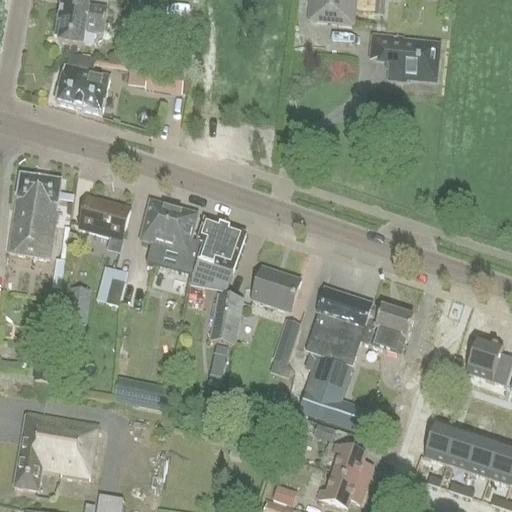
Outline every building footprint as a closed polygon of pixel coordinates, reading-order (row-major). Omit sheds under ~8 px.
[(313,0),(311,23),(352,27),(354,0),(313,0)] [(377,0),(376,15),(384,16),(385,0),(377,0)] [(155,25),(158,5),(134,1),(131,21),(155,25)] [(104,37),(108,12),(90,9),(63,5),(60,25),(57,25),(55,39),(60,39),(60,46),(84,50),(86,34),(104,37)] [(391,64),(389,83),(406,84),(407,80),(436,83),(438,62),(433,61),(434,49),(401,46),(402,41),(374,39),(372,63),(391,64)] [(102,118),(111,79),(93,75),(96,62),(80,58),(79,59),(70,56),(67,68),(66,68),(57,106),(102,118)] [(182,99),(186,76),(149,70),(145,93),(182,99)] [(50,262),(62,184),(21,178),(9,256),(50,262)] [(122,244),(131,213),(88,201),(80,232),(122,244)] [(198,218),(151,205),(140,244),(151,247),(146,266),(159,269),(164,250),(187,257),(198,218)] [(244,236),(204,222),(197,244),(203,245),(192,279),(224,289),(228,274),(233,276),(244,236)] [(291,316),(301,284),(263,272),(253,304),(291,316)] [(119,310),(126,285),(113,281),(106,306),(119,310)] [(138,309),(143,289),(130,286),(125,306),(138,309)] [(84,327),(87,293),(66,291),(63,325),(84,327)] [(316,317),(318,317),(305,356),(317,360),(352,372),(361,344),(402,358),(414,322),(383,311),(383,313),(373,310),(373,308),(325,292),(316,317)] [(236,349),(244,302),(219,297),(210,345),(236,349)] [(288,368),(301,328),(287,323),(274,363),(288,368)] [(40,361),(43,334),(31,332),(28,359),(40,361)] [(505,349),(479,341),(468,376),(506,388),(511,370),(511,358),(502,356),(505,349)] [(217,348),(212,369),(225,372),(230,351),(217,348)] [(341,405),(352,372),(317,360),(298,416),(372,441),(380,418),(341,405)] [(464,364),(456,361),(452,373),(460,375),(464,364)] [(49,387),(52,368),(38,366),(35,385),(49,387)] [(121,380),(116,403),(168,413),(173,390),(121,380)] [(90,484),(100,429),(27,416),(15,491),(39,495),(43,473),(62,476),(62,479),(90,484)] [(315,437),(334,444),(338,432),(319,426),(315,437)] [(435,430),(424,465),(446,472),(458,437),(435,430)] [(467,479),(479,444),(458,437),(446,472),(467,479)] [(488,486),(500,451),(479,444),(467,479),(488,486)] [(233,447),(230,461),(242,463),(245,450),(233,447)] [(341,460),(334,478),(367,489),(374,471),(364,467),(366,459),(344,451),(343,451),(336,449),(334,457),(341,460)] [(509,493),(511,484),(511,454),(500,451),(488,486),(509,493)] [(361,508),(367,489),(334,478),(328,497),(321,494),(318,503),(325,505),(343,511),(348,511),(351,505),(361,508)] [(440,491),(442,483),(431,479),(428,487),(440,491)] [(461,498),(464,490),(452,486),(450,494),(461,498)] [(289,494),(277,490),(273,504),(285,508),(289,494)] [(475,494),(464,490),(461,498),(473,502),(475,494)] [(100,496),(97,511),(123,511),(125,499),(100,496)] [(503,511),(506,504),(494,500),(492,508),(503,511)]
